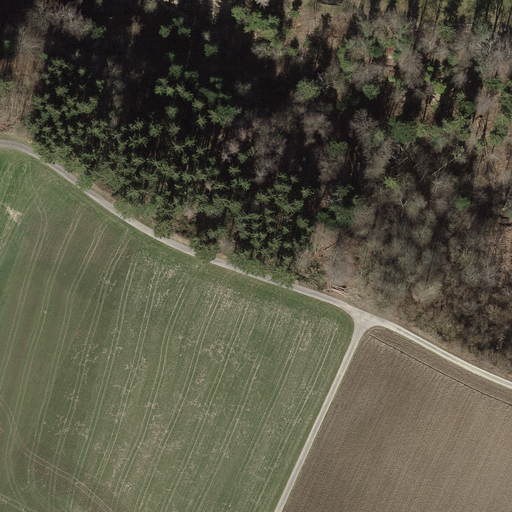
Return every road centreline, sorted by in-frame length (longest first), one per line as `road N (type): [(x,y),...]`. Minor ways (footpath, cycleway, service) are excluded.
road 1 (track): [(511,385),(345,305),(181,247),(30,150),(0,143)]
road 2 (track): [(277,511),(367,315)]
road 3 (track): [(511,26),(401,22),(384,0)]
